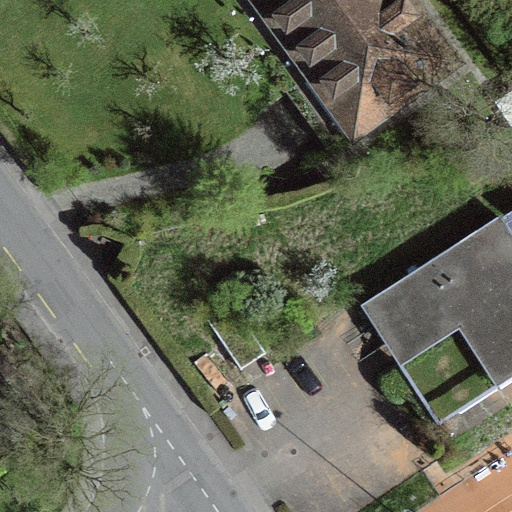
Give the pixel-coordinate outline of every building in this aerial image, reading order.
[(403,0),(261,0),(313,71),(355,130),(448,62),(403,0)] [(355,130),(313,71),(284,92),(326,150),(355,130)] [(361,306),(387,347),(437,425),(511,376),(511,237),(499,217),(361,306)] [(231,304),(207,320),(240,370),(265,353),(231,304)] [(0,448),(41,418),(0,363),(0,448)]
